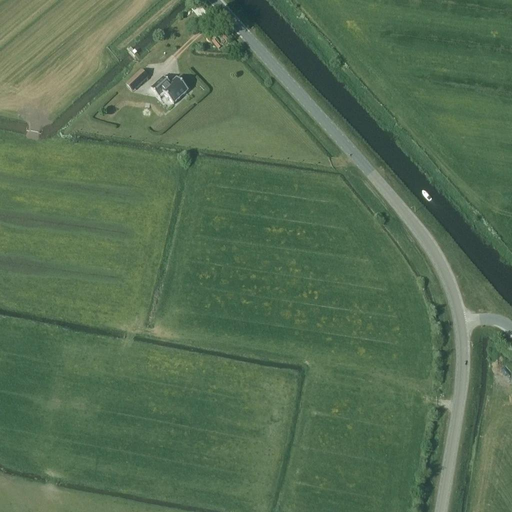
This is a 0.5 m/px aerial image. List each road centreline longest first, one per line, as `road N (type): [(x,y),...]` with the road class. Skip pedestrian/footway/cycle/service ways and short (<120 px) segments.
road 1 (secondary): [(214,0),(422,235),(450,285),(459,322)]
road 2 (secondary): [(459,322),(461,387),(440,511)]
